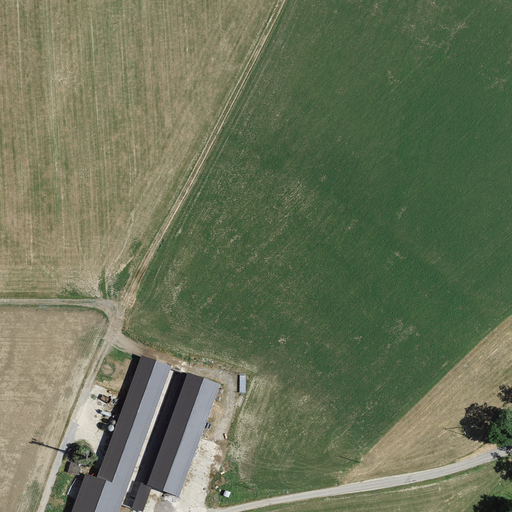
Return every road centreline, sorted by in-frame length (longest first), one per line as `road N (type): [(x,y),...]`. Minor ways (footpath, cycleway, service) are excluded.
road 1 (track): [(0,304),(129,306),(45,511)]
road 2 (track): [(129,306),(289,0)]
road 3 (unclassified): [(263,511),(511,448)]
